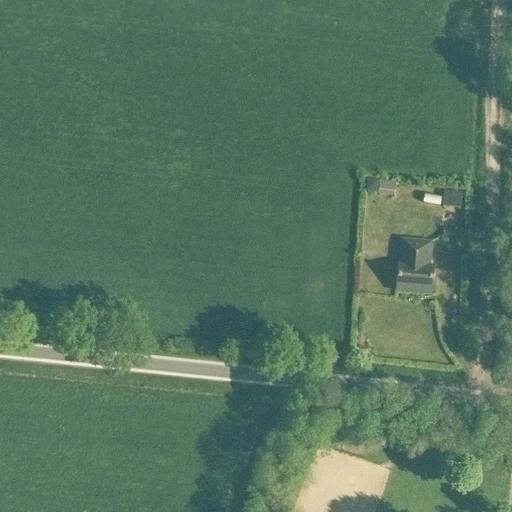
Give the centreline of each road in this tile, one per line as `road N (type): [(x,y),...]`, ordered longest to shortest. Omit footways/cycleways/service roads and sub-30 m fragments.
road 1 (unclassified): [(511,402),(0,348)]
road 2 (track): [(501,0),(476,398)]
road 3 (track): [(286,378),(242,511)]
